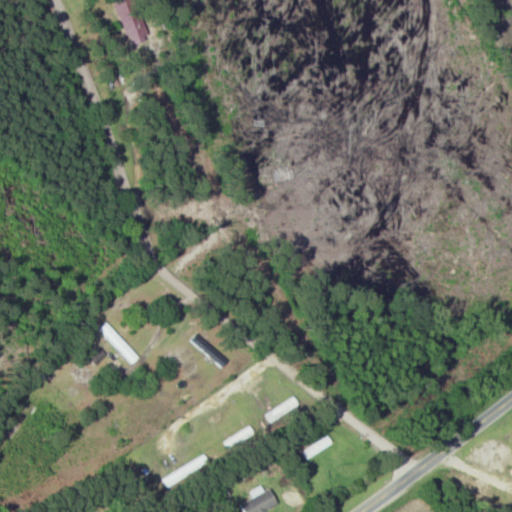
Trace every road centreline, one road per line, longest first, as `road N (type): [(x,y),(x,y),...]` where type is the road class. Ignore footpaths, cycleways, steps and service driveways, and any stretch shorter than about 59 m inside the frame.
road 1 (residential): [(417,471),(156,268),(54,0)]
road 2 (residential): [(359,511),(511,395)]
